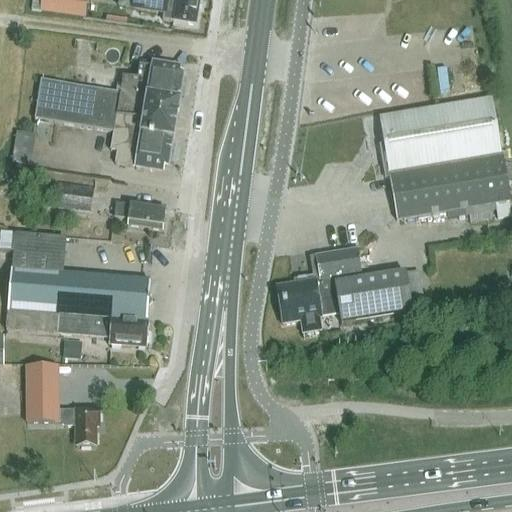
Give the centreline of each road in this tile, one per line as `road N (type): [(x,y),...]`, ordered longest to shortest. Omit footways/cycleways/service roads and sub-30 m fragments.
road 1 (tertiary): [(255,57),(205,385),(201,504)]
road 2 (tertiary): [(228,501),(230,323),(255,57)]
road 3 (unclassified): [(175,384),(219,51)]
road 4 (primary): [(511,466),(228,501)]
road 5 (unknown): [(219,51),(0,21)]
road 6 (unclassified): [(266,245),(295,63)]
